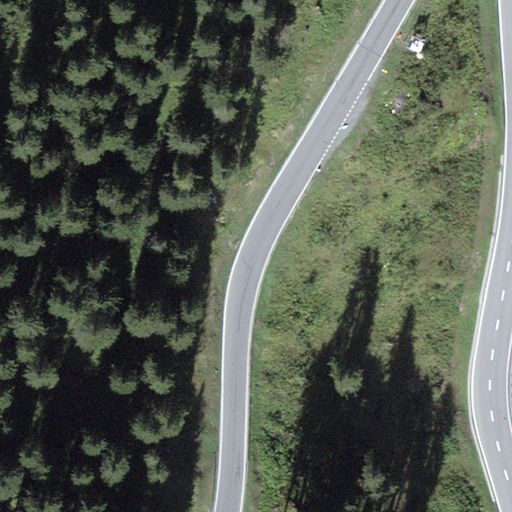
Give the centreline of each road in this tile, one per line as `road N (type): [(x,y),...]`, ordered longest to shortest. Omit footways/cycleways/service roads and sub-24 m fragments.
road 1 (secondary): [(396,0),(246,267),(225,511)]
road 2 (secondary): [(511,495),(488,389),(511,236)]
